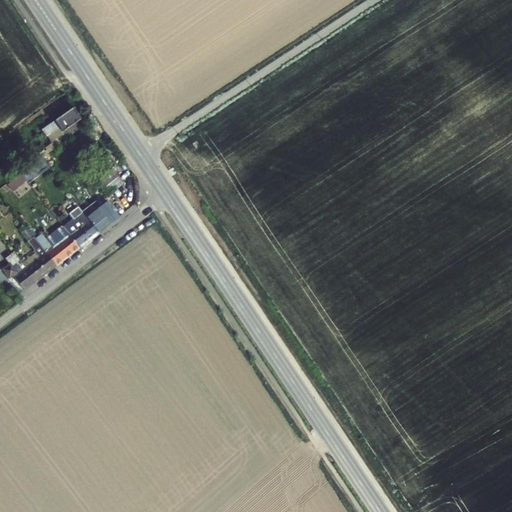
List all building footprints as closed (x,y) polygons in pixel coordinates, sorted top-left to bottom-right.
[(83,125),(72,108),(42,131),(45,134),(46,136),(58,128),(66,138),(83,125)] [(58,128),(46,136),(55,147),(66,138),(58,128)] [(44,157),(23,170),(30,180),(51,167),(44,157)] [(100,188),(116,175),(111,168),(95,181),(100,188)] [(123,183),(116,175),(100,188),(106,196),(123,183)] [(74,200),(65,205),(72,216),(81,211),(74,200)] [(96,202),(92,205),(96,212),(87,219),(97,233),(118,217),(106,201),(99,206),(96,202)] [(96,212),(92,205),(83,212),(87,219),(96,212)] [(83,212),(63,228),(68,235),(78,247),(97,233),(87,219),(83,212)] [(21,234),(26,240),(32,235),(28,230),(21,234)] [(34,238),(45,252),(56,265),(78,247),(68,235),(51,248),(40,234),(34,238)] [(35,281),(56,265),(45,252),(34,238),(32,235),(26,240),(29,245),(29,248),(33,253),(21,263),(35,281)] [(35,281),(21,263),(15,253),(13,251),(4,258),(9,264),(5,267),(12,275),(24,290),(35,281)] [(8,278),(12,275),(5,267),(2,269),(8,278)]
